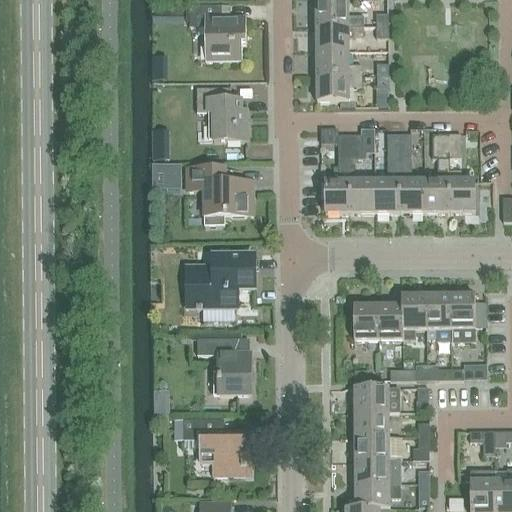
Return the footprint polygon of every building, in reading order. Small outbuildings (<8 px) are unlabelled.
[(316,31),(363,31),(363,19),(348,19),(348,6),(316,6),(316,31)] [(160,9),(152,9),(152,27),(160,27),(160,9)] [(222,10),(222,9),(190,10),(190,31),(205,31),(205,66),(242,65),(242,48),(246,48),(246,21),(230,22),(230,10),(222,10)] [(377,31),(389,31),(389,19),(377,19),(377,31)] [(316,56),(349,56),(348,42),(363,42),(363,31),(316,31),(316,56)] [(389,43),(389,31),(377,31),(377,43),(389,43)] [(317,81),(349,81),(361,80),(361,69),(349,69),(349,56),(316,56),(317,81)] [(377,81),(389,80),(389,68),(377,68),(377,81)] [(317,106),(349,106),(349,91),(361,91),(361,80),(349,81),(317,81),(317,106)] [(389,80),(377,81),(377,92),(389,92),(389,80)] [(227,105),(226,92),(196,93),(197,117),(213,117),(213,146),(247,145),(247,116),(241,116),(241,105),(227,105)] [(375,218),(400,218),(400,185),(399,163),(399,139),(387,139),(388,163),(387,186),(375,186),(375,218)] [(411,185),(412,163),(411,139),(399,139),(399,163),(400,185),(400,218),(425,217),(424,185),(411,185)] [(449,175),(449,163),(449,139),(432,139),(432,163),(436,163),(436,185),(424,185),(425,217),(449,217),(449,185),(449,175)] [(449,139),(449,163),(461,163),(461,139),(449,139)] [(350,186),(350,164),(350,140),(338,140),(338,186),(325,186),(325,218),(351,218),(350,186)] [(350,140),(350,164),(362,164),(362,140),(350,140)] [(168,154),(152,154),(152,163),(168,163),(168,154)] [(225,187),(225,173),(187,173),(187,195),(204,195),(204,221),(204,231),(224,231),(224,220),(253,220),(253,186),(225,187)] [(461,185),(461,175),(449,175),(449,185),(449,217),(475,217),(475,185),(461,185)] [(351,218),(375,218),(375,186),(350,186),(351,218)] [(503,227),(511,226),(511,202),(503,203),(503,227)] [(188,312),(236,312),(236,295),(254,294),(254,260),(214,261),(214,272),(188,272),(188,312)] [(426,335),(427,335),(426,300),(402,300),(402,310),(403,345),(415,345),(415,335),(426,335)] [(451,347),(451,335),(450,300),(426,300),(427,335),(426,335),(426,344),(436,344),(436,347),(451,347)] [(450,300),(451,335),(451,347),(475,347),(475,300),(450,300)] [(403,345),(402,310),(378,311),(379,345),(403,345)] [(354,346),(379,345),(378,311),(354,311),(354,346)] [(242,356),(242,343),(198,344),(199,359),(219,359),(219,400),(251,400),(251,356),(242,356)] [(438,385),(451,385),(451,374),(438,374),(438,385)] [(451,385),(464,385),(464,374),(451,374),(451,385)] [(354,386),(368,386),(368,375),(354,375),(354,386)] [(390,386),(403,385),(403,375),(390,375),(390,386)] [(403,375),(403,385),(416,385),(416,375),(403,375)] [(397,392),(354,393),(355,418),(389,417),(397,417),(397,392)] [(418,406),(429,406),(428,392),(418,392),(418,406)] [(167,411),(153,411),(153,421),(167,421),(167,411)] [(355,442),(389,441),(389,417),(355,418),(355,442)] [(215,436),(215,424),(179,423),(179,445),(201,445),(201,468),(213,468),(213,480),(244,480),(244,454),(251,454),(251,436),(215,436)] [(418,441),(429,441),(429,428),(418,428),(418,441)] [(506,447),(511,446),(511,435),(494,436),(495,452),(506,452),(506,447)] [(470,447),(482,447),(482,460),(494,460),(495,452),(494,436),(483,436),(470,436),(470,447)] [(355,466),(390,465),(389,441),(355,442),(355,466)] [(429,441),(418,441),(418,453),(405,453),(406,465),(429,465),(429,453),(429,441)] [(355,466),(355,490),(398,489),(398,477),(390,477),(390,465),(355,466)] [(511,511),(511,473),(506,473),(506,475),(495,475),(495,511),(511,511)] [(470,511),(495,511),(495,475),(470,475),(470,511)] [(419,489),(429,489),(429,476),(418,476),(419,489)] [(390,511),(390,503),(400,503),(400,489),(398,489),(355,490),(355,511),(390,511)] [(429,489),(419,489),(418,511),(429,511),(429,489)] [(462,511),(463,503),(449,503),(448,511),(462,511)]
